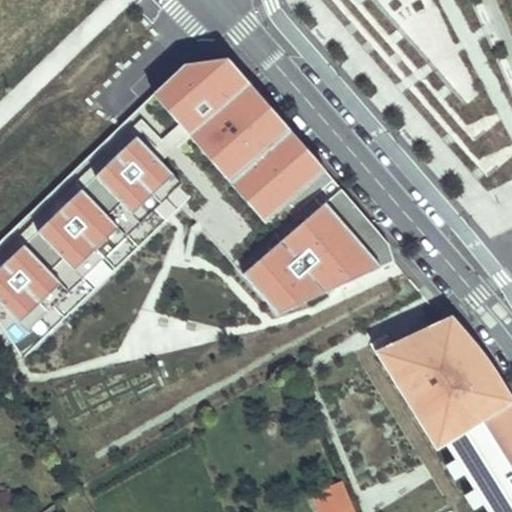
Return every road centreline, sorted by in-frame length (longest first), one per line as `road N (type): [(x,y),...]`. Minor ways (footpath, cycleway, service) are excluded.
road 1 (residential): [(219,0),(511,338)]
road 2 (unknown): [(431,244),(296,316),(114,319),(48,357)]
